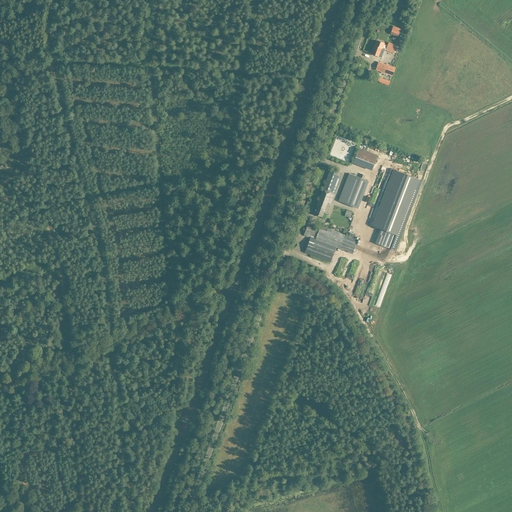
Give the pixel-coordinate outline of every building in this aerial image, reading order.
[(467,0),(496,24),(510,7),(502,0),(467,0)] [(390,34),(398,37),(400,28),(393,26),(390,34)] [(378,56),(381,57),(384,49),(393,53),(396,45),(388,42),(387,46),(378,42),(377,46),(374,45),(371,54),(378,56)] [(376,70),(393,75),(395,68),(378,62),(376,70)] [(352,163),(371,170),(377,155),(358,148),(352,163)] [(341,176),(338,175),(339,172),(330,168),(313,214),(322,217),(327,203),(331,204),(341,176)] [(398,171),(376,227),(397,235),(418,179),(398,171)] [(349,173),(339,201),(358,208),(369,181),(349,173)] [(307,226),(304,235),(310,238),(305,251),(331,261),(336,247),(353,254),(358,240),(320,226),(315,224),(314,228),(307,226)] [(348,271),(346,284),(353,285),(355,272),(348,271)]
